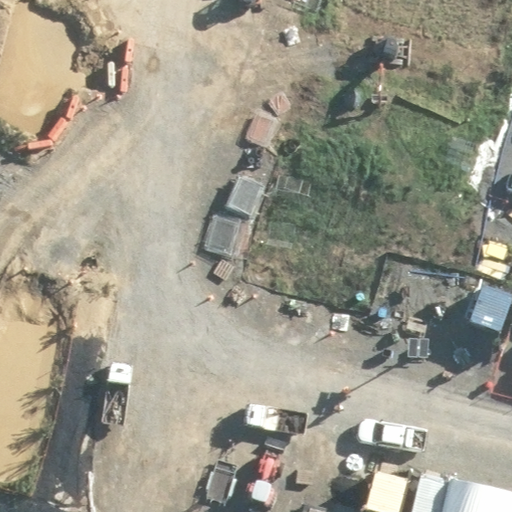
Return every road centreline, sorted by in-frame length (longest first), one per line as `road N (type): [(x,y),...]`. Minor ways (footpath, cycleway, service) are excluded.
road 1 (unknown): [(365,511),(479,0)]
road 2 (unknown): [(511,51),(275,0)]
